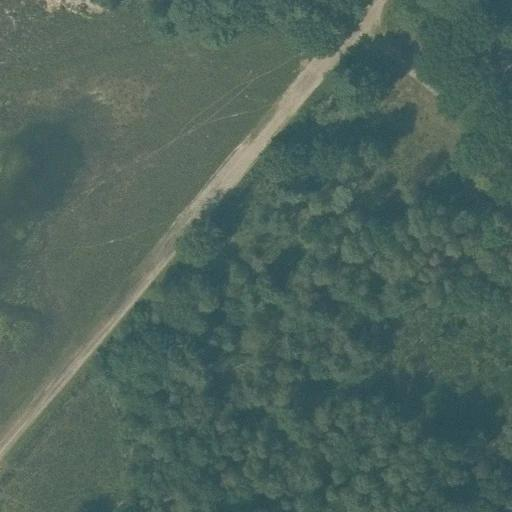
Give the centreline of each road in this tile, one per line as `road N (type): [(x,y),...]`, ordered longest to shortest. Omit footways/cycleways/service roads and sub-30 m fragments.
road 1 (track): [(0,428),(343,18)]
road 2 (track): [(343,18),(511,146)]
